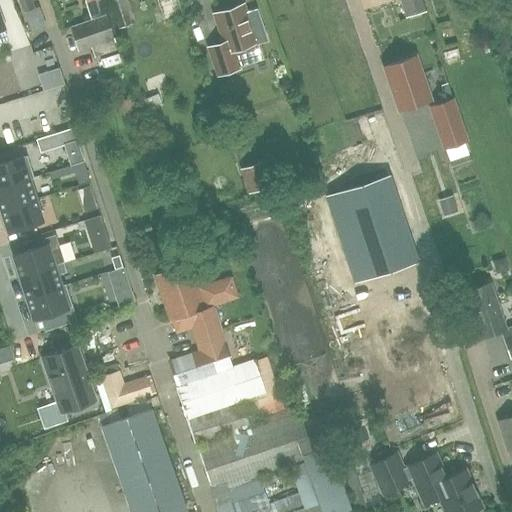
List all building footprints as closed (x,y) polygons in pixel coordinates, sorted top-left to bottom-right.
[(106,14),(104,14),(99,0),(85,0),(92,19),(70,26),(78,51),(91,47),(95,58),(118,49),(106,14)] [(119,28),(131,25),(124,0),(111,0),(119,28)] [(399,0),(406,18),(426,12),(422,0),(399,0)] [(256,9),(246,13),(243,4),(215,13),(225,42),(210,47),(220,75),(239,69),(239,68),(235,69),(229,52),(267,39),(256,9)] [(39,17),(22,24),(31,49),(49,42),(39,17)] [(414,56),(385,66),(400,110),(429,100),(414,56)] [(467,143),(465,136),(448,83),(440,86),(445,101),(430,106),(439,133),(445,151),(467,143)] [(63,144),(70,166),(84,161),(77,139),(63,144)] [(24,155),(0,162),(0,187),(31,179),(33,178),(27,155),(24,156),(24,155)] [(238,170),(247,196),(270,187),(261,162),(238,170)] [(416,259),(388,176),(327,196),(355,279),(416,259)] [(0,210),(38,199),(31,179),(0,187),(0,210)] [(458,212),(452,195),(437,200),(443,217),(458,212)] [(44,222),(38,199),(0,210),(0,216),(5,234),(44,222)] [(56,264),(63,262),(64,261),(55,234),(43,238),(44,243),(11,254),(18,276),(56,264)] [(118,255),(110,258),(114,269),(122,267),(118,255)] [(56,264),(18,276),(24,297),(62,285),(59,274),(66,272),(63,262),(56,264)] [(189,264),(155,276),(170,322),(172,321),(190,315),(194,328),(201,349),(223,342),(219,329),(211,307),(239,298),(232,276),(197,286),(189,264)] [(506,328),(491,282),(464,291),(480,337),(506,328)] [(111,288),(116,305),(133,300),(128,283),(111,288)] [(65,284),(62,285),(24,297),(31,321),(70,309),(69,307),(72,307),(65,284)] [(400,314),(409,371),(443,366),(434,309),(400,314)] [(73,325),(65,327),(69,339),(77,336),(73,325)] [(100,325),(87,329),(90,341),(103,337),(100,325)] [(511,333),(503,337),(510,360),(511,359),(511,333)] [(176,384),(231,366),(223,342),(201,349),(168,360),(176,384)] [(67,350),(67,349),(51,354),(51,355),(43,358),(61,411),(94,400),(76,347),(67,350)] [(9,348),(0,350),(0,362),(12,358),(9,348)] [(187,416),(235,401),(243,398),(265,390),(254,358),(232,366),(176,384),(187,416)] [(119,371),(100,377),(111,409),(151,395),(144,377),(124,383),(119,371)] [(97,415),(130,511),(187,511),(151,407),(159,404),(157,397),(147,400),(146,398),(97,415)] [(196,443),(250,427),(243,402),(188,418),(196,443)] [(215,500),(219,511),(349,511),(328,447),(313,452),(300,413),(198,447),(213,493),(305,462),(319,504),(294,511),(230,511),(225,497),(215,500)] [(511,416),(499,421),(508,450),(511,448),(511,416)] [(469,511),(481,508),(465,471),(445,479),(435,454),(410,465),(410,466),(403,470),(396,454),(372,464),(385,493),(409,483),(408,480),(415,477),(427,504),(441,497),(447,511),(469,511)]
